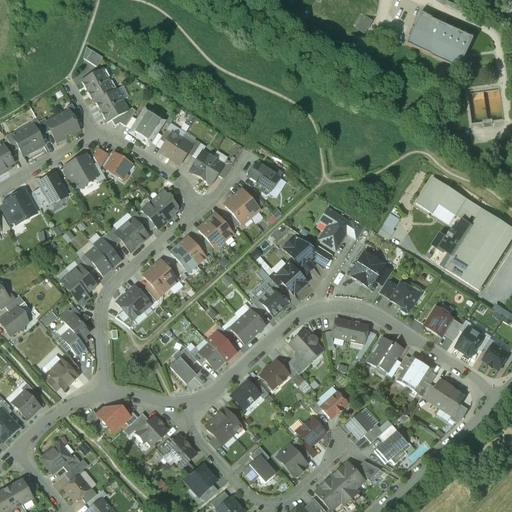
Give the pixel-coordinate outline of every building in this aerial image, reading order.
[(349,0),(317,0),(316,2),(321,5),(314,14),(351,38),(356,31),(363,35),(370,23),(364,19),(368,12),(349,0)] [(474,40),(419,14),(405,46),(460,71),(474,40)] [(91,52),(86,49),(82,60),(85,61),(91,52)] [(97,56),(91,52),(85,61),(91,65),(97,56)] [(102,59),(97,56),(91,65),(96,69),(102,59)] [(101,70),(80,82),(86,93),(107,81),(101,70)] [(107,81),(86,93),(92,104),(94,103),(113,92),(107,81)] [(113,92),(94,103),(100,113),(121,102),(115,91),(113,92)] [(121,102),(100,113),(106,125),(111,122),(127,113),(127,112),(121,102)] [(68,112),(73,120),(78,117),(71,106),(65,109),(67,112),(68,112)] [(127,112),(127,113),(111,122),(114,127),(119,124),(125,128),(135,113),(132,109),(127,112)] [(144,109),(128,134),(138,141),(154,116),(144,109)] [(73,120),(68,112),(67,112),(57,118),(67,136),(71,133),(72,135),(79,132),(73,120)] [(154,116),(138,141),(148,147),(165,122),(154,116)] [(67,136),(57,118),(46,124),(45,124),(50,132),(56,144),(63,140),(62,139),(67,136)] [(38,124),(45,135),(50,132),(45,124),(46,124),(44,120),(38,124)] [(32,125),(11,137),(23,158),(44,146),(32,125)] [(166,131),(160,141),(165,144),(171,134),(166,131)] [(174,134),(171,134),(165,144),(158,154),(169,160),(181,141),(178,139),(177,136),(174,134)] [(2,144),(10,160),(16,157),(7,141),(2,144)] [(184,143),(181,141),(169,160),(179,167),(187,154),(192,146),(191,146),(186,142),(184,143)] [(192,146),(187,154),(192,157),(200,145),(194,141),(191,146),(192,146)] [(2,144),(0,145),(0,175),(7,171),(6,169),(13,165),(10,160),(2,144)] [(200,145),(192,157),(197,161),(202,153),(205,148),(200,145)] [(96,164),(99,169),(107,157),(98,151),(93,159),(96,164)] [(197,161),(189,173),(199,180),(212,159),(202,153),(197,161)] [(131,166),(114,155),(105,168),(119,177),(118,179),(124,183),(127,177),(124,175),(131,166)] [(85,157),(77,161),(77,163),(74,165),(72,164),(64,168),(76,189),(82,191),(83,188),(91,184),(90,182),(94,179),(97,178),(91,167),(85,157)] [(212,159),(199,180),(210,187),(216,177),(223,166),(212,159)] [(223,166),(216,177),(222,180),(232,165),(226,161),(223,166)] [(96,164),(91,167),(97,178),(94,179),(97,184),(105,180),(99,169),(96,164)] [(279,180),(256,165),(252,166),(246,174),(247,179),(257,185),(256,188),(261,191),(261,195),(265,198),(269,196),(279,180)] [(66,197),(54,176),(43,182),(41,190),(49,205),(56,201),(59,202),(66,197)] [(511,239),(511,229),(466,200),(432,179),(416,204),(432,215),(438,206),(463,222),(467,224),(472,216),(477,219),(472,227),(452,258),(445,270),(479,291),(511,239)] [(41,190),(31,196),(39,210),(49,205),(41,190)] [(250,201),(243,192),(240,194),(236,195),(232,198),(250,220),(257,214),(258,210),(250,201)] [(35,215),(23,193),(16,197),(14,197),(11,198),(10,200),(4,204),(5,207),(14,223),(20,220),(22,222),(25,223),(28,221),(29,218),(35,215)] [(166,196),(163,193),(150,204),(167,223),(167,222),(164,219),(168,216),(171,220),(174,216),(173,215),(177,212),(177,209),(171,202),(171,199),(169,196),(166,196)] [(255,197),(250,201),(258,210),(262,206),(255,197)] [(250,220),(232,198),(228,202),(227,205),(224,208),(231,216),(239,225),(243,226),(250,220)] [(167,223),(150,204),(141,212),(143,214),(155,228),(157,231),(167,223)] [(0,213),(1,215),(7,227),(14,223),(5,207),(0,209),(0,213)] [(327,211),(320,222),(327,227),(319,241),(334,251),(346,234),(351,226),(327,211)] [(132,219),(139,228),(144,224),(139,218),(134,212),(129,216),(132,220),(132,219)] [(143,214),(139,218),(144,224),(150,232),(155,228),(143,214)] [(387,241),(400,220),(391,214),(377,234),(387,241)] [(1,215),(0,215),(0,233),(1,236),(9,231),(7,227),(1,215)] [(223,225),(216,216),(213,219),(210,219),(206,223),(224,244),(231,238),(231,234),(223,225)] [(239,225),(231,216),(227,220),(228,221),(235,229),(239,225)] [(139,228),(132,219),(132,220),(123,227),(139,246),(148,238),(139,228)] [(236,230),(235,229),(228,221),(223,225),(231,234),(236,230)] [(351,226),(346,234),(357,241),(365,228),(354,221),(351,226)] [(467,224),(463,222),(457,231),(454,229),(447,240),(450,243),(444,252),(452,258),(472,227),(467,224)] [(224,244),(206,223),(201,226),(201,230),(198,232),(205,241),(213,250),(217,250),(224,244)] [(139,246),(123,227),(116,232),(114,235),(121,243),(130,254),(139,246)] [(106,235),(116,247),(121,243),(114,235),(116,232),(113,229),(106,235)] [(101,239),(112,252),(117,248),(116,247),(106,235),(101,239)] [(112,252),(101,239),(92,247),(94,249),(112,269),(121,262),(112,252)] [(294,239),(283,250),(291,259),(303,272),(306,275),(313,269),(309,264),(313,261),(317,257),(313,252),(312,251),(294,239)] [(189,240),(186,242),(182,243),(178,246),(196,267),(203,261),(203,257),(196,248),(189,240)] [(214,251),(213,250),(205,241),(200,244),(208,254),(209,255),(214,251)] [(203,257),(208,254),(200,244),(196,248),(203,257)] [(196,267),(178,246),(174,249),(173,253),(170,255),(178,264),(185,273),(189,273),(196,267)] [(318,248),(313,252),(317,257),(313,261),(322,269),(331,256),(318,248)] [(85,256),(96,269),(102,277),(112,269),(94,249),(85,256)] [(384,266),(364,253),(349,276),(356,281),(358,281),(361,283),(362,285),(369,289),(373,282),(383,267),(384,266)] [(79,259),(90,272),(91,273),(96,269),(85,256),(85,255),(79,259)] [(78,268),(85,276),(90,272),(79,259),(79,258),(74,263),(78,268)] [(289,265),(298,275),(303,272),(291,259),(284,265),(286,267),(289,265)] [(273,273),(276,276),(286,267),(284,265),(281,261),(271,270),(273,273)] [(176,281),(161,263),(158,265),(155,266),(151,269),(169,291),(176,285),(176,281)] [(181,277),(185,273),(178,264),(173,268),(181,277)] [(276,276),(275,277),(281,283),(293,296),(306,284),(298,275),(289,265),(286,267),(276,276)] [(373,282),(382,288),(386,282),(392,273),(383,267),(373,282)] [(85,276),(78,268),(69,275),(86,294),(90,291),(92,291),(95,289),(95,287),(85,276)] [(169,291),(151,269),(147,273),(146,276),(143,279),(150,287),(158,296),(162,296),(169,291)] [(277,287),(281,283),(275,277),(276,276),(273,273),(268,277),(271,281),(277,287)] [(86,294),(69,275),(60,283),(80,306),(82,307),(84,304),(85,302),(89,299),(86,294)] [(277,287),(271,281),(266,285),(270,289),(278,297),(282,293),(277,287)] [(389,301),(397,289),(386,282),(382,288),(378,294),(389,301)] [(410,284),(408,288),(402,285),(399,286),(397,289),(389,301),(400,308),(399,309),(400,312),(404,315),(407,315),(422,292),(410,284)] [(158,301),(158,296),(150,287),(145,291),(148,294),(155,303),(156,303),(158,301)] [(142,298),(134,288),(116,304),(123,312),(131,322),(132,322),(149,307),(150,307),(142,298)] [(278,297),(270,289),(264,294),(265,296),(258,302),(265,310),(269,314),(273,319),(282,311),(281,310),(286,306),(278,297)] [(150,308),(155,303),(148,294),(142,298),(150,307),(149,307),(150,308)] [(5,309),(15,301),(11,296),(7,299),(0,304),(0,310),(1,312),(5,309)] [(15,301),(5,309),(9,315),(15,310),(16,310),(24,304),(19,298),(15,301)] [(261,314),(265,310),(258,302),(255,298),(250,302),(252,305),(261,314)] [(256,318),(261,314),(252,305),(248,309),(250,311),(256,318)] [(69,313),(71,315),(72,315),(81,326),(86,322),(74,309),(69,313)] [(435,309),(423,327),(440,338),(443,335),(452,320),(435,309)] [(9,315),(0,321),(0,324),(10,337),(18,331),(22,331),(24,315),(19,314),(16,310),(15,310),(9,315)] [(256,318),(250,311),(239,320),(254,337),(264,327),(256,318)] [(52,312),(41,321),(46,327),(57,318),(52,312)] [(132,322),(131,322),(123,312),(114,320),(130,330),(135,325),(132,322)] [(81,326),(72,315),(71,315),(62,323),(70,332),(82,346),(86,342),(86,340),(84,338),(88,335),(88,334),(81,326)] [(254,337),(239,320),(229,330),(236,337),(244,346),(254,337)] [(460,332),(463,327),(452,320),(443,335),(453,342),(460,332)] [(351,325),(335,321),(331,337),(347,341),(351,325)] [(463,327),(460,332),(465,335),(469,329),(471,325),(466,322),(463,327)] [(367,328),(351,325),(347,341),(363,345),(367,328)] [(222,340),(227,336),(223,332),(218,327),(213,331),(216,334),(222,340)] [(231,341),(236,337),(229,330),(227,328),(223,332),(227,336),(231,341)] [(469,329),(465,335),(456,348),(471,358),(476,350),(484,338),(469,329)] [(82,346),(70,332),(61,339),(68,347),(76,357),(85,349),(82,346)] [(304,333),(302,335),(299,335),(296,337),(296,340),(290,346),(298,355),(307,364),(321,352),(314,345),(315,344),(315,341),(313,339),(310,339),(310,340),(304,333)] [(222,340),(216,334),(206,343),(208,346),(224,362),(225,364),(235,354),(222,340)] [(63,351),(68,347),(61,339),(57,335),(53,338),(63,351)] [(484,350),(490,340),(491,338),(486,335),(484,338),(476,350),(482,353),(484,350)] [(391,344),(382,339),(377,346),(372,353),(372,354),(366,363),(375,369),(377,366),(380,368),(379,369),(386,374),(387,374),(395,361),(402,351),(394,345),(392,348),(390,346),(391,344)] [(489,353),(493,346),(494,346),(496,344),(490,340),(484,350),(489,353)] [(224,362),(208,346),(199,354),(205,362),(214,371),(224,362)] [(494,346),(493,346),(489,353),(483,362),(499,372),(503,365),(509,356),(494,346)] [(192,366),(196,362),(189,354),(185,349),(180,354),(183,357),(192,366)] [(200,366),(205,362),(199,354),(194,349),(189,354),(196,362),(200,366)] [(511,350),(509,356),(503,365),(508,369),(511,362),(511,350)] [(298,355),(288,364),(297,375),(298,376),(309,367),(307,364),(298,355)] [(192,366),(183,357),(170,368),(186,385),(195,378),(192,375),(196,371),(192,366)] [(422,363),(412,357),(410,360),(404,370),(396,382),(406,389),(422,363)] [(400,364),(399,367),(404,370),(410,360),(405,357),(400,364)] [(65,365),(73,374),(78,369),(70,360),(65,365)] [(65,365),(61,361),(47,375),(51,379),(60,388),(62,391),(77,378),(73,374),(65,365)] [(285,361),(279,366),(288,376),(288,377),(291,381),(297,375),(288,364),(285,361)] [(400,364),(395,361),(387,374),(386,374),(385,375),(391,379),(399,367),(400,364)] [(279,366),(275,362),(259,377),(270,389),(275,384),(278,387),(284,381),(284,380),(288,377),(288,376),(279,366)] [(422,363),(406,389),(416,395),(430,373),(432,370),(422,363)] [(435,377),(430,373),(416,395),(421,399),(430,386),(435,377)] [(55,393),(60,388),(51,379),(46,384),(55,393)] [(452,390),(439,381),(434,389),(426,402),(439,410),(452,390)] [(247,383),(230,398),(243,411),(258,397),(259,396),(251,388),(247,383)] [(256,383),(251,388),(259,396),(258,397),(262,401),(267,396),(256,383)] [(23,393),(24,393),(34,403),(39,398),(26,385),(20,390),(23,393)] [(434,389),(430,386),(421,399),(426,402),(434,389)] [(452,390),(439,410),(451,417),(452,418),(460,405),(464,398),(452,390)] [(34,403),(24,393),(23,393),(15,401),(17,403),(14,407),(14,410),(16,412),(19,412),(27,421),(36,413),(36,409),(38,407),(34,403)] [(337,394),(320,409),(322,412),(329,420),(335,415),(336,416),(342,411),(341,410),(346,405),(342,401),(343,398),(340,396),(338,395),(337,394)] [(322,412),(320,409),(313,401),(307,406),(316,417),(322,412)] [(1,412),(7,417),(11,413),(2,403),(0,405),(0,412),(1,412)] [(224,411),(235,422),(240,418),(227,405),(223,410),(224,411)] [(468,410),(460,405),(452,418),(451,417),(449,420),(457,425),(464,418),(468,410)] [(120,409),(103,410),(96,416),(96,417),(98,420),(100,421),(100,425),(103,428),(107,428),(112,434),(124,423),(129,419),(128,418),(120,409)] [(235,422),(224,411),(215,419),(232,437),(241,429),(235,422)] [(0,412),(0,440),(2,443),(8,438),(8,439),(12,434),(18,429),(7,417),(1,412),(0,412)] [(98,420),(96,417),(96,416),(92,412),(83,420),(91,427),(98,420)] [(128,418),(129,419),(124,423),(128,428),(129,427),(137,420),(132,414),(128,418)] [(137,420),(129,427),(136,435),(149,423),(142,415),(137,420)] [(371,429),(359,415),(346,426),(358,440),(363,437),(371,429)] [(136,435),(135,435),(143,444),(145,441),(151,447),(166,433),(154,419),(149,423),(136,435)] [(215,419),(206,427),(207,432),(214,439),(221,447),(232,437),(215,419)] [(323,434),(311,420),(296,433),(306,445),(308,447),(309,447),(323,434)] [(378,438),(382,435),(375,426),(371,429),(363,437),(370,445),(378,438)] [(391,426),(382,435),(378,438),(383,444),(397,433),(391,426)] [(410,448),(397,433),(383,444),(379,448),(373,453),(385,466),(389,461),(394,466),(406,456),(404,454),(410,448)] [(195,456),(179,438),(173,444),(167,449),(167,454),(166,454),(180,469),(183,466),(183,467),(187,463),(195,456)] [(167,449),(173,444),(169,439),(156,451),(162,458),(166,454),(167,454),(167,449)] [(215,452),(221,447),(214,439),(208,444),(215,452)] [(308,447),(306,445),(302,449),(312,460),(317,456),(309,447),(308,447)] [(59,446),(41,461),(52,474),(61,467),(70,460),(59,446)] [(306,466),(289,447),(281,454),(284,458),(279,462),(292,477),(297,473),(299,475),(303,472),(301,469),(306,466)] [(259,458),(264,463),(268,459),(259,449),(249,458),(254,462),(259,458)] [(70,460),(61,467),(67,474),(80,464),(74,456),(70,460)] [(254,462),(242,473),(252,484),(258,479),(264,485),(275,476),(264,463),(259,458),(254,462)] [(191,468),(187,463),(183,467),(183,466),(180,469),(178,471),(182,476),(191,468)] [(363,463),(357,469),(369,483),(380,472),(363,463)] [(363,483),(347,464),(330,479),(350,501),(356,494),(354,491),(363,483)] [(191,476),(184,482),(198,498),(216,482),(202,467),(192,476),(191,476)] [(89,490),(79,477),(63,490),(74,503),(89,490)] [(350,501),(330,479),(314,494),(330,511),(340,504),(343,507),(350,501)] [(154,485),(158,492),(167,488),(163,481),(154,485)] [(25,488),(22,482),(11,488),(21,507),(32,501),(31,498),(25,488)] [(31,485),(25,488),(31,498),(36,495),(31,485)] [(11,488),(0,493),(10,511),(11,511),(21,507),(11,488)] [(94,489),(81,499),(87,507),(100,496),(94,489)] [(10,511),(0,493),(0,511),(10,511)] [(242,511),(231,499),(215,511),(242,511)] [(308,505),(314,511),(323,511),(313,500),(308,505)] [(101,501),(87,511),(109,511),(110,511),(101,501)]
